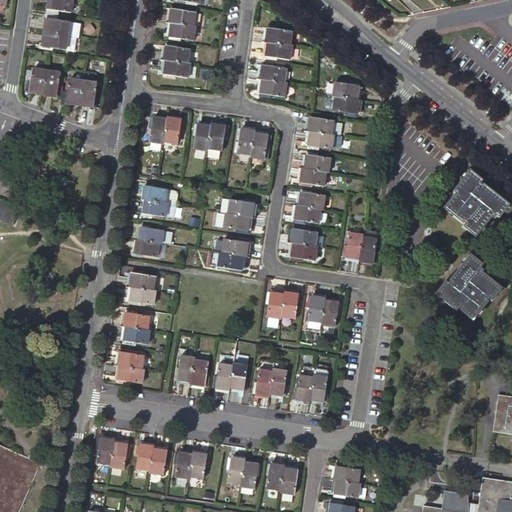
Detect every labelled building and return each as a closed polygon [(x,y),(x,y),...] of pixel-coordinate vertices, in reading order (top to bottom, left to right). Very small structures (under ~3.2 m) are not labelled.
[(73,0),(47,0),(46,12),(57,13),(57,11),(71,13),(73,0)] [(195,14),(181,12),(181,9),(170,8),(167,24),(170,24),(193,28),(195,14)] [(70,23),(56,21),(56,19),(45,17),(43,33),(68,37),(70,23)] [(193,28),(170,24),(167,40),(179,42),(179,40),(193,42),(195,28),(193,28)] [(292,34),(278,31),(278,29),(267,27),(264,43),(267,44),(289,47),(292,34)] [(68,37),(43,33),(40,49),(51,51),(52,48),(66,51),(68,37)] [(289,47),(267,44),(264,60),(275,62),(275,59),(290,62),(292,48),(289,47)] [(189,51),(175,49),(175,46),(164,45),(162,61),(164,61),(187,65),(189,51)] [(187,65),(164,61),(162,77),(173,79),(173,77),(187,79),(189,65),(187,65)] [(286,70),(272,68),(272,66),(261,64),(258,80),(261,80),(283,84),(286,70)] [(42,96),(45,70),(32,69),(30,83),(27,82),(26,94),(42,96)] [(57,86),(59,72),(45,70),(42,96),(58,98),(60,87),(57,86)] [(79,106),(82,81),(68,79),(66,93),(64,93),(63,104),(79,106)] [(283,84),(261,80),(258,96),(269,98),(269,96),(283,98),(286,84),(283,84)] [(94,97),(96,83),(82,81),(79,106),(95,108),(96,97),(94,97)] [(359,84),(348,82),(348,84),(333,82),(331,96),(334,96),(356,100),(359,84)] [(359,100),(356,100),(334,96),(332,110),(346,112),(345,115),(356,116),(359,100)] [(334,121),(320,119),(320,117),(309,115),(306,131),(309,132),(332,135),(334,123),(334,121)] [(162,144),(166,121),(150,118),(148,129),(150,130),(148,144),(162,146),(162,144)] [(181,132),(182,121),(166,118),(166,121),(162,144),(176,146),(178,132),(181,132)] [(340,136),(342,124),(334,123),(332,135),(340,136)] [(207,150),(210,127),(194,124),(192,135),(195,136),(192,150),(206,152),(207,150)] [(227,127),(211,124),(210,127),(207,150),(208,150),(219,151),(220,152),(223,138),(225,138),(227,127)] [(235,154),(251,156),(254,134),(255,131),(239,129),(237,141),(238,141),(238,143),(236,142),(235,154)] [(332,135),(309,132),(306,148),(317,149),(318,147),(332,149),(334,136),(332,135)] [(268,148),(270,136),(254,134),(251,156),(250,159),(266,161),(268,150),(266,150),(267,148),(268,148)] [(219,151),(208,150),(207,157),(218,159),(219,151)] [(330,160),(316,158),(317,155),(306,153),(303,170),(326,173),(328,174),(330,160)] [(326,173),(303,170),(300,169),(298,185),(309,187),(309,185),(323,187),(326,173)] [(508,205),(482,184),(481,186),(479,184),(482,181),(469,171),(452,192),(455,194),(454,196),(453,195),(443,208),(462,223),(463,222),(465,224),(462,227),(475,237),(491,217),(492,218),(495,215),(498,218),(508,205)] [(167,191),(143,187),(141,201),(144,202),(165,205),(167,191)] [(174,192),(167,191),(165,205),(167,205),(173,206),(174,192)] [(324,197),(310,195),(311,192),(299,191),(297,207),(320,210),(322,211),(324,197)] [(0,197),(0,219),(10,223),(18,205),(5,199),(0,197)] [(227,214),(229,200),(221,199),(219,213),(224,213),(227,214)] [(254,201),(243,200),(243,202),(229,200),(227,214),(250,217),(252,217),(254,201)] [(165,205),(144,202),(142,215),(165,219),(167,205),(165,205)] [(173,206),(167,205),(165,219),(174,220),(176,206),(173,206)] [(320,210),(297,207),(294,206),(292,222),(303,224),(303,222),(317,224),(320,210)] [(250,217),(227,214),(224,213),(224,215),(222,227),(236,229),(236,232),(247,233),(250,217)] [(224,215),(216,214),(214,226),(222,227),(224,215)] [(164,231),(140,227),(138,241),(159,244),(162,245),(162,243),(164,232),(164,231)] [(316,234),(302,231),(302,229),(291,227),(288,243),(291,244),(313,247),(316,234)] [(376,233),(363,230),(362,235),(362,237),(375,239),(376,233)] [(170,244),(172,233),(164,232),(162,243),(170,244)] [(358,260),(362,237),(362,235),(348,233),(346,247),(344,246),(342,258),(358,260)] [(224,234),(223,240),(237,242),(238,239),(238,235),(224,234)] [(373,253),(375,239),(362,237),(358,260),(358,262),(374,265),(376,254),(373,253)] [(249,241),(238,239),(237,242),(223,240),(221,253),(244,257),(246,257),(249,241)] [(159,244),(138,241),(135,241),(133,254),(157,258),(159,244)] [(313,247),(291,244),(288,260),(299,262),(300,259),(314,262),(316,248),(313,247)] [(244,257),(221,253),(219,253),(217,267),(231,269),(231,271),(242,273),(244,257)] [(445,281),(435,294),(455,311),(458,307),(460,309),(460,310),(472,320),(487,301),(486,300),(487,298),(490,301),(501,288),(480,272),(482,270),(479,268),(482,265),(469,255),(448,281),(450,282),(448,284),(445,281)] [(156,277),(142,275),(142,273),(131,271),(129,287),(131,288),(154,291),(156,277)] [(154,291),(131,288),(128,304),(140,306),(140,303),(154,306),(156,292),(154,291)] [(280,318),(283,295),(267,293),(265,304),(268,304),(266,318),(279,320),(280,318)] [(298,306),(300,295),(284,293),(283,295),(280,318),(294,320),(296,306),(298,306)] [(323,301),(324,298),(308,296),(306,307),(308,308),(306,322),(320,324),(323,301)] [(340,303),(323,301),(320,324),(320,326),(334,328),(336,314),(338,314),(340,303)] [(150,317),(136,315),(136,312),(125,311),(122,327),(125,327),(148,331),(150,317)] [(148,345),(150,331),(148,331),(125,327),(122,343),(133,345),(134,343),(148,345)] [(141,370),(144,356),(129,354),(130,352),(119,350),(116,366),(119,366),(141,370)] [(190,383),(193,360),(194,357),(180,355),(178,369),(176,369),(174,380),(190,383)] [(205,376),(207,362),(193,360),(190,383),(190,385),(206,388),(207,376),(205,376)] [(244,379),(247,365),(233,363),(232,366),(229,388),(245,391),(247,380),(244,379)] [(229,388),(232,366),(218,364),(216,378),(214,377),(213,389),(229,391),(229,388)] [(141,370),(119,366),(116,382),(127,384),(128,382),(142,384),(144,370),(141,370)] [(284,385),(286,371),(272,369),(272,372),(269,394),(285,397),(286,386),(284,385)] [(269,394),(272,372),(258,370),(256,384),(254,383),(252,394),(268,397),(269,394)] [(325,391),(327,377),(313,375),(313,378),(309,400),(325,403),(327,392),(325,391)] [(309,400),(313,378),(299,376),(296,390),(294,389),(293,400),(309,403),(309,400)] [(511,397),(497,395),(492,432),(511,434),(511,397)] [(113,443),(113,440),(97,438),(95,449),(98,450),(96,464),(109,466),(113,443)] [(0,511),(15,511),(38,459),(0,442),(0,511)] [(129,445),(113,443),(109,466),(109,468),(123,470),(125,456),(127,456),(129,445)] [(149,472),(152,449),(153,446),(136,444),(135,455),(137,455),(135,469),(149,472)] [(167,462),(168,451),(152,449),(149,472),(148,474),(162,476),(164,462),(167,462)] [(192,455),(176,452),(174,463),(176,464),(174,478),(188,480),(188,477),(192,455)] [(206,466),(208,455),(192,452),(192,455),(188,477),(202,479),(204,465),(206,466)] [(240,485),(243,462),(244,460),(228,457),(226,469),(228,469),(226,483),(240,485)] [(260,465),(243,462),(240,485),(240,488),(241,488),(253,489),(254,490),(256,476),(258,476),(260,465)] [(283,468),(283,466),(267,463),(266,474),(268,475),(266,489),(280,491),(283,468)] [(335,480),(358,484),(360,470),(346,468),(346,466),(335,464),(332,480),(335,480)] [(297,482),(299,471),(283,468),(280,491),(279,493),(293,495),(295,481),(297,482)] [(441,509),(423,506),(421,511),(511,511),(511,482),(481,478),(479,496),(476,511),(468,511),(467,495),(444,491),(441,509)] [(358,498),(360,484),(358,484),(335,480),(332,496),(344,498),(344,496),(358,498)] [(444,491),(425,488),(423,506),(441,509),(444,491)] [(476,511),(479,496),(467,495),(468,511),(476,511)] [(353,511),(354,507),(340,505),(340,503),(329,501),(327,511),(353,511)]
